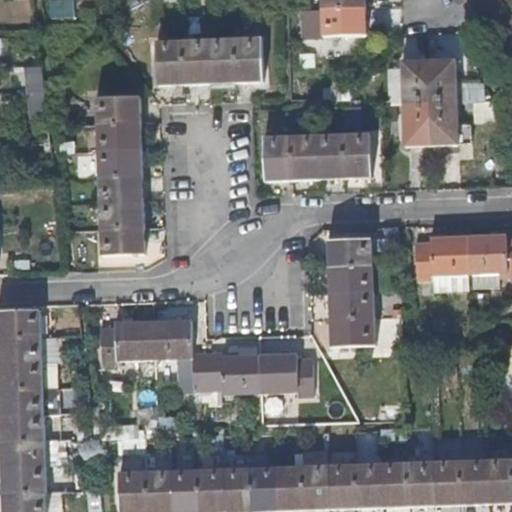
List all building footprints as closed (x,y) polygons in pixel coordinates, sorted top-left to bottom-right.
[(367,22),(366,0),(322,0),(323,24),(367,22)] [(368,47),(367,22),(323,24),(324,49),(368,47)] [(236,84),(234,40),(208,41),(210,85),(236,84)] [(261,83),(260,40),(234,40),(236,84),(261,83)] [(210,85),(208,41),(183,43),(184,85),(210,85)] [(184,85),(183,43),(156,44),(158,86),(184,85)] [(457,104),(456,61),(429,62),(431,105),(457,104)] [(431,105),(429,62),(404,63),(405,106),(431,105)] [(45,122),(47,70),(25,70),(24,121),(45,122)] [(142,128),(141,102),(99,104),(100,129),(142,128)] [(459,146),(457,104),(431,105),(433,147),(459,146)] [(433,147),(431,105),(405,106),(407,148),(433,147)] [(143,154),(142,128),(100,129),(101,155),(143,154)] [(369,179),(368,136),(343,137),(344,180),(369,179)] [(344,180),(343,137),(317,138),(319,181),(344,180)] [(319,181),(317,138),(292,139),(293,182),(319,181)] [(293,182),(292,139),(266,140),(267,182),(293,182)] [(144,180),(143,154),(101,155),(102,181),(144,180)] [(145,205),(144,180),(102,181),(103,206),(145,205)] [(146,230),(145,205),(103,206),(104,231),(146,230)] [(146,255),(146,230),(104,231),(105,257),(146,255)] [(511,279),(511,241),(504,242),(505,237),(467,239),(468,276),(505,275),(506,280),(511,279)] [(468,276),(467,239),(430,240),(430,245),(415,246),(417,283),(431,282),(431,278),(435,278),(468,276)] [(374,268),(372,244),(330,245),(331,270),(374,268)] [(374,294),(374,268),(331,270),(332,295),(374,294)] [(469,287),(468,276),(435,278),(435,289),(469,287)] [(375,319),(374,294),(332,295),(334,321),(375,319)] [(0,342),(40,341),(39,316),(0,316),(0,342)] [(376,345),(375,319),(334,321),(334,346),(376,345)] [(193,354),(192,322),(155,324),(156,361),(193,360),(194,391),(210,390),(209,354),(193,354)] [(156,361),(155,324),(123,325),(122,330),(108,330),(109,367),(124,366),(124,363),(156,361)] [(0,367),(42,366),(40,341),(0,342),(0,367)] [(263,393),(261,356),(250,357),(224,358),(224,353),(209,354),(210,390),(225,390),(225,394),(263,393)] [(316,395),(314,358),(299,358),(298,354),(261,356),(263,393),(300,391),(300,395),(316,395)] [(43,392),(42,366),(0,367),(0,373),(0,379),(1,393),(43,392)] [(43,418),(43,392),(1,393),(1,406),(1,419),(43,418)] [(44,443),(43,418),(1,419),(2,431),(3,445),(44,443)] [(45,469),(44,443),(3,445),(3,455),(4,470),(45,469)] [(227,511),(226,470),(225,448),(199,449),(200,472),(201,511),(227,511)] [(330,466),(330,455),(303,455),(304,468),(306,511),(332,511),(330,466)] [(511,503),(511,471),(511,460),(484,461),(485,485),(486,505),(511,503)] [(485,485),(484,461),(459,462),(460,506),(486,505),(485,485)] [(460,506),(459,462),(433,463),(434,507),(460,506)] [(434,507),(433,463),(407,464),(408,508),(434,507)] [(408,508),(407,464),(382,465),(383,508),(408,508)] [(358,509),(356,465),(330,466),(332,511),(358,509)] [(383,508),(382,465),(356,465),(358,509),(383,508)] [(279,511),(278,468),(253,469),(254,511),(279,511)] [(293,511),(306,511),(304,468),(278,468),(279,511),(293,511)] [(46,494),(45,469),(4,470),(4,482),(5,496),(46,494)] [(254,511),(253,469),(226,470),(227,511),(254,511)] [(201,511),(200,472),(174,473),(175,511),(201,511)] [(175,511),(174,473),(149,474),(149,511),(175,511)] [(149,511),(149,474),(123,475),(124,511),(149,511)] [(46,511),(46,494),(5,496),(4,511),(46,511)]
